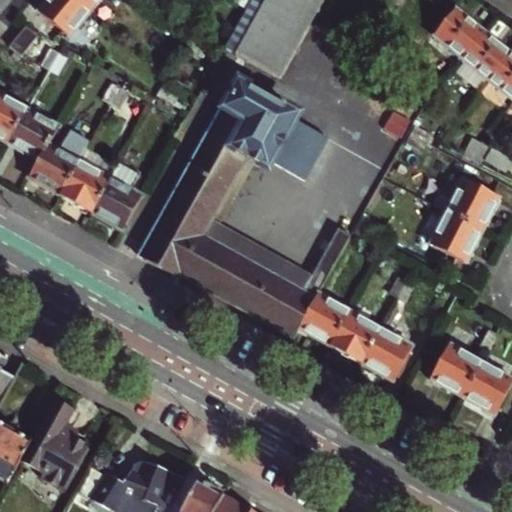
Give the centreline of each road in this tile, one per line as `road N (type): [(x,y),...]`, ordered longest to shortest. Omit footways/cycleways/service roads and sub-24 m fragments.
road 1 (primary): [(473,511),(0,247)]
road 2 (primary): [(0,285),(405,511)]
